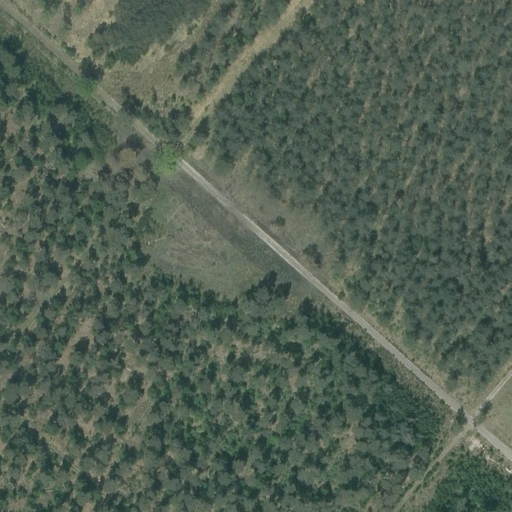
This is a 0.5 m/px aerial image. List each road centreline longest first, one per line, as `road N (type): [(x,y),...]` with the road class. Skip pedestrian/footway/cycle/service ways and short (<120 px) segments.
road 1 (track): [(0,5),(511,466)]
road 2 (track): [(303,0),(0,363)]
road 3 (track): [(396,511),(511,374)]
road 4 (track): [(114,511),(0,410)]
